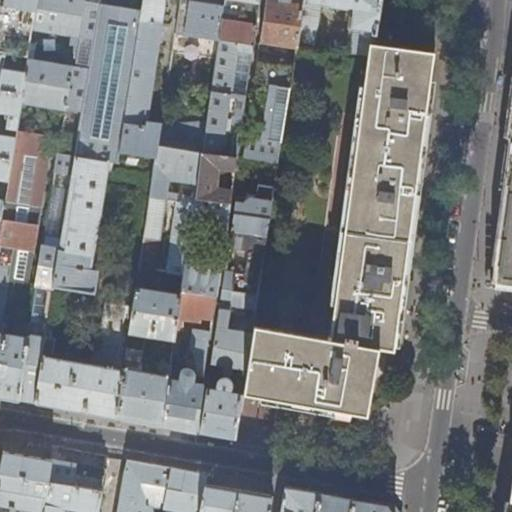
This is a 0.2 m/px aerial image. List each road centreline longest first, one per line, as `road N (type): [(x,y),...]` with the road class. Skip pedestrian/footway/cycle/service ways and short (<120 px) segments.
road 1 (residential): [(430,494),(490,20)]
road 2 (residential): [(0,420),(430,494)]
